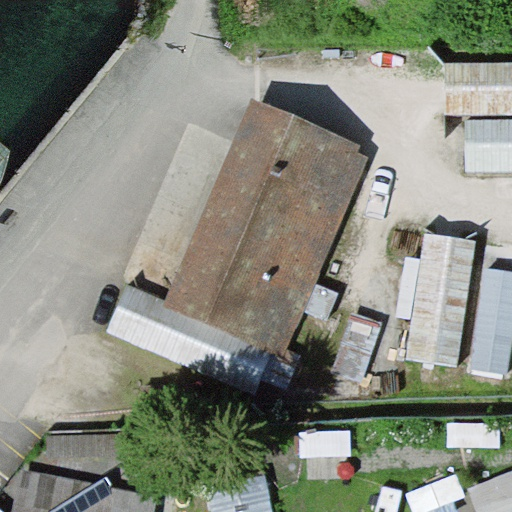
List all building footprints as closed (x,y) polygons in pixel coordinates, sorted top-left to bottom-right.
[(511,63),(444,64),(444,116),(511,115),(511,63)] [(177,301),(285,347),(364,163),(256,117),(177,301)] [(511,172),(511,120),(465,121),(465,173),(511,172)] [(408,362),(459,368),(475,242),(423,236),(408,362)] [(511,347),(511,273),(485,270),(473,370),(509,374),(511,347)] [(285,347),(177,301),(176,306),(127,285),(106,332),(253,395),(260,378),(283,388),(297,356),(284,350),(285,347)] [(218,471),(222,511),(280,511),(276,466),(218,471)] [(490,511),(511,511),(511,466),(481,475),(490,511)] [(143,511),(146,501),(27,478),(19,511),(143,511)]
